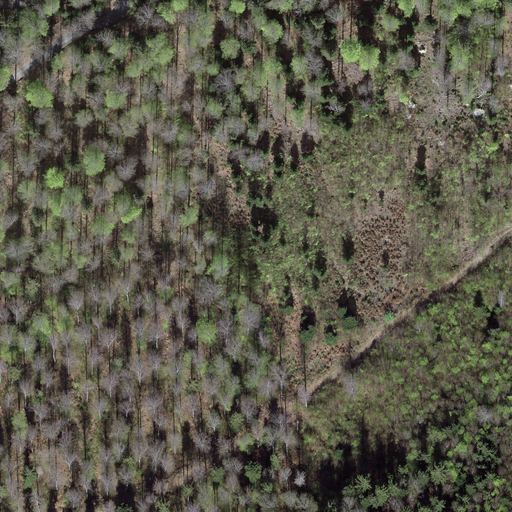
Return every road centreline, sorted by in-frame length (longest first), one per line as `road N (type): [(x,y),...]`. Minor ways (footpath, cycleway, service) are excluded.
road 1 (track): [(511,232),(304,391),(247,449),(115,511)]
road 2 (unclassified): [(125,0),(114,16),(0,84)]
